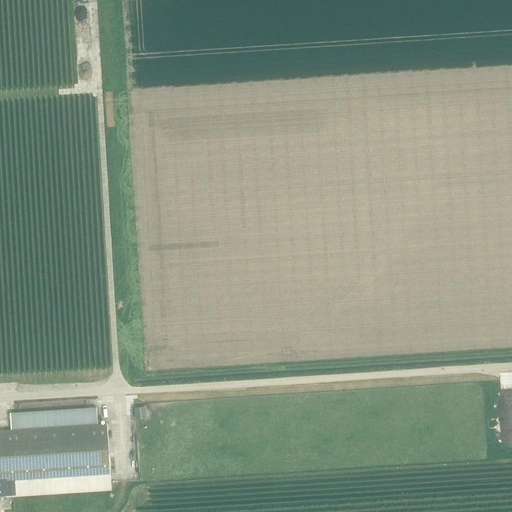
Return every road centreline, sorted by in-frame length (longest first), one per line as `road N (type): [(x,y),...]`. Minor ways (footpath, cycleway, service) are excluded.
road 1 (unclassified): [(0,398),(511,366)]
road 2 (track): [(93,0),(116,391)]
